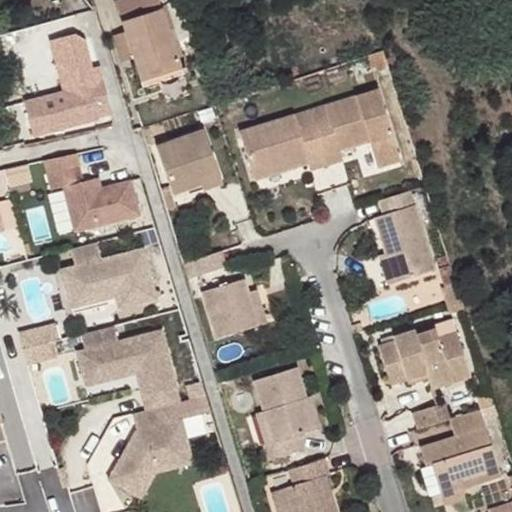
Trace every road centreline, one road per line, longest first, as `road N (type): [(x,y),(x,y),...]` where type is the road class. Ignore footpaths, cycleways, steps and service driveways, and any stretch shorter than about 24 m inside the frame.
road 1 (residential): [(0,159),(111,134),(139,151),(249,511)]
road 2 (residential): [(306,231),(392,511)]
